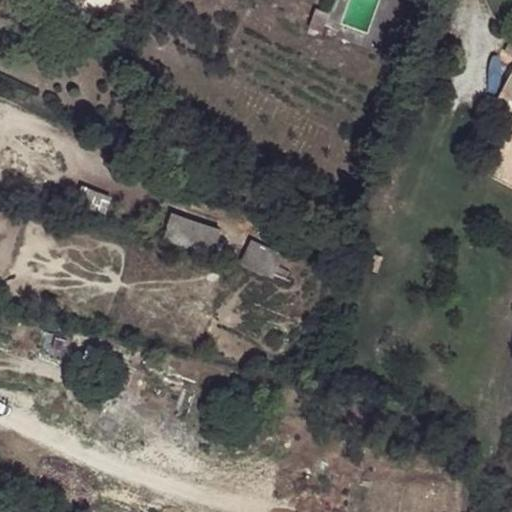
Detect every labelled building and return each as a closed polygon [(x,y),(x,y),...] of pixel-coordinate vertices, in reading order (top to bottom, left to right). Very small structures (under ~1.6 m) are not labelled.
[(309,27),(323,33),(330,13),(316,8),(309,27)] [(511,100),(511,73),(501,94),(511,100)] [(179,224),(175,245),(214,252),(218,231),(179,224)] [(248,245),(240,268),(272,279),(280,255),(248,245)] [(366,252),(361,266),(378,272),(383,257),(366,252)]
